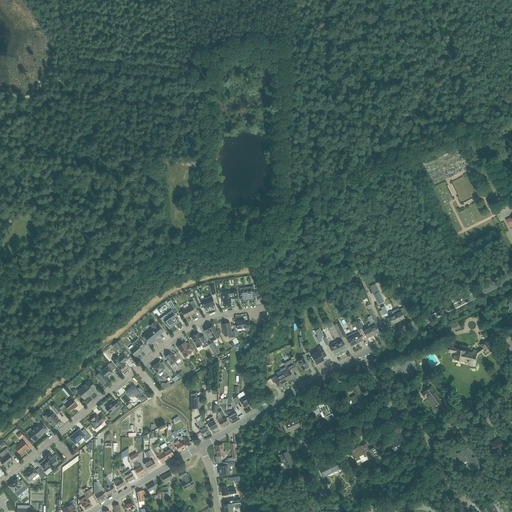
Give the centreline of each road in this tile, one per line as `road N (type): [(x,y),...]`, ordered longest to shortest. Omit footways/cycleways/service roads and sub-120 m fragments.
road 1 (tertiary): [(200,448),(359,356)]
road 2 (tertiary): [(359,356),(511,277)]
road 3 (unclassified): [(137,369),(219,315),(265,316)]
road 4 (tertiary): [(93,511),(200,448)]
